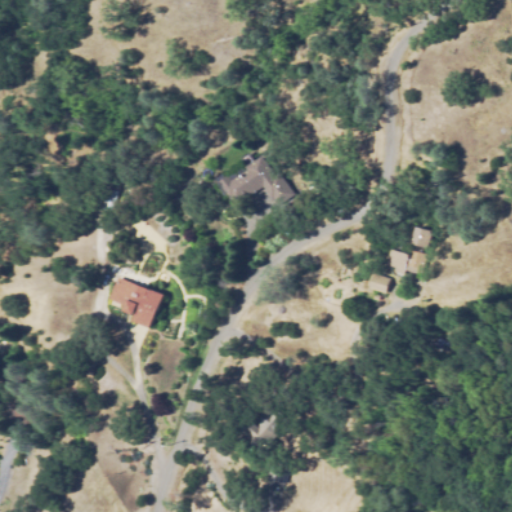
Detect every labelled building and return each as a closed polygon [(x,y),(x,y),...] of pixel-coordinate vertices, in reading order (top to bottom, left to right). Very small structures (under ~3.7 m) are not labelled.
[(276,204),(264,185),(242,199),(243,200),(239,204),(234,203),(220,181),(229,175),(232,179),(248,169),(246,166),(262,155),(277,178),(281,176),(292,193),(276,204)] [(118,184),(111,211),(102,208),(109,181),(118,184)] [(421,273),(405,269),(404,274),(395,271),(397,266),(387,263),(391,248),(409,253),(417,226),(432,230),(428,247),(423,246),(422,252),(427,253),(421,273)] [(384,292),(369,287),(374,272),(389,276),(384,292)] [(163,294),(150,327),(132,320),(136,309),(135,308),(132,314),(122,310),(124,304),(109,298),(118,276),(163,294)] [(258,452),(246,442),(252,435),(242,427),(249,419),(258,427),(262,422),(256,417),(263,408),(270,414),(275,408),(290,420),(271,443),(267,440),(258,452)]
